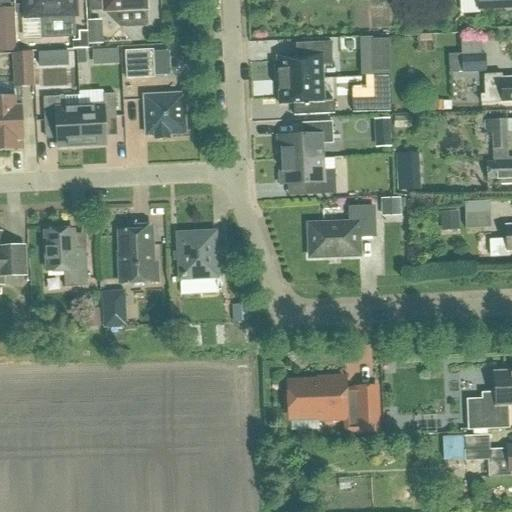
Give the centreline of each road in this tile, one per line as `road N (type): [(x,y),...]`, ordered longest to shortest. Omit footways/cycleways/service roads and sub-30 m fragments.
road 1 (residential): [(511,308),(285,318),(237,173)]
road 2 (residential): [(0,186),(237,173)]
road 3 (residential): [(237,173),(229,0)]
